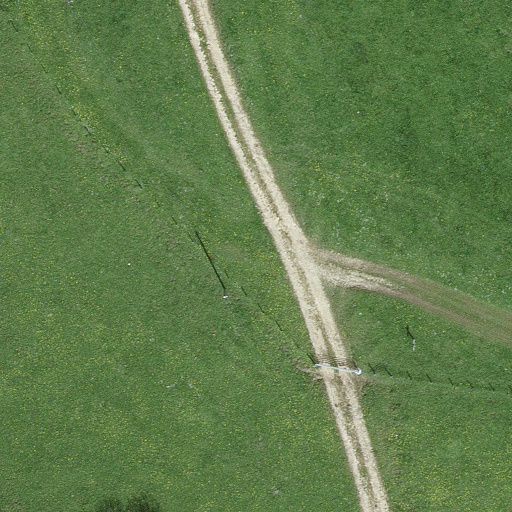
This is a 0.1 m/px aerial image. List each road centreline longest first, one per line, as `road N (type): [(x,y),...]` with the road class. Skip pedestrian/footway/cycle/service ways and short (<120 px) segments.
road 1 (track): [(190,0),(209,71),(319,333),(374,511)]
road 2 (track): [(290,264),(358,271),(511,329)]
